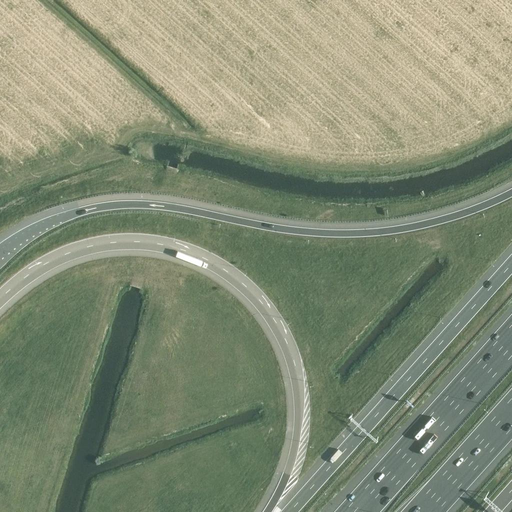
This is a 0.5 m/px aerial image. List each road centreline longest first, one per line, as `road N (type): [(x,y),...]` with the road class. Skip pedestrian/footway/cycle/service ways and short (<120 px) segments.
road 1 (motorway): [(511,192),(427,223),(361,233),(253,225),(152,204),(107,208),(61,220),(0,256)]
road 2 (motorway): [(0,300),(26,276),(100,244),(141,240),(220,265),(259,297),(295,364),(300,411),(292,460),(264,511)]
road 3 (motorway): [(511,263),(289,511)]
road 4 (motorway): [(511,339),(357,511)]
road 5 (motorway): [(426,511),(511,417)]
